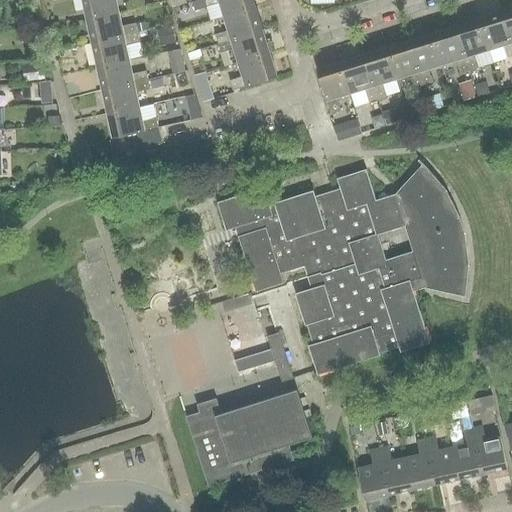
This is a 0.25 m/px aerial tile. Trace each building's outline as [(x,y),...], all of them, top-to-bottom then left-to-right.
[(82,0),(87,20),(120,12),(117,0),(82,0)] [(253,0),(204,0),(207,7),(219,3),(223,17),(256,7),(253,0)] [(256,7),(223,17),(228,31),(215,35),(218,44),(263,30),(256,7)] [(511,7),(501,11),(511,44),(511,7)] [(511,44),(501,11),(479,18),(489,51),(503,47),(507,59),(511,57),(511,44)] [(87,20),(92,44),(138,34),(136,23),(123,26),(120,12),(87,20)] [(455,25),(469,71),(479,68),(475,55),(489,51),(479,18),(455,25)] [(137,24),(138,32),(147,30),(145,22),(137,24)] [(455,25),(432,33),(442,66),(456,61),(460,74),(469,71),(455,25)] [(263,30),(218,44),(221,53),(233,49),(238,63),(270,53),(263,30)] [(409,40),(423,86),(432,83),(428,70),(442,66),(432,33),(409,40)] [(92,44),(97,67),(131,60),(127,45),(140,43),(138,34),(92,44)] [(174,36),(159,39),(161,49),(177,46),(174,36)] [(409,40),(386,47),(396,80),(411,76),(415,88),(423,86),(409,40)] [(363,54),(377,100),(387,97),(383,84),(396,80),(386,47),(363,54)] [(270,53),(238,63),(242,77),(229,81),(233,91),(277,77),(270,53)] [(363,54),(340,62),(350,95),(365,90),(369,102),(377,100),(363,54)] [(97,67),(102,91),(149,81),(146,71),(134,74),(131,60),(97,67)] [(180,60),(167,63),(170,74),(182,72),(180,60)] [(350,95),(340,62),(316,69),(331,114),(341,111),(337,99),(350,95)] [(41,64),(21,67),(23,82),(43,79),(41,64)] [(206,72),(195,76),(204,102),(214,99),(206,72)] [(162,78),(150,81),(152,90),(164,87),(162,78)] [(458,84),(463,101),(476,97),(471,80),(458,84)] [(48,81),(38,82),(39,90),(49,89),(48,81)] [(102,91),(108,115),(141,108),(138,92),(150,89),(149,81),(102,91)] [(474,85),(478,97),(489,93),(486,82),(474,85)] [(428,97),(432,110),(444,107),(440,94),(428,97)] [(426,99),(416,102),(420,112),(429,109),(426,99)] [(405,106),(394,109),(398,122),(409,118),(405,106)] [(141,108),(108,115),(113,139),(127,136),(131,151),(162,144),(156,118),(144,121),(141,108)] [(374,128),(384,125),(381,115),(371,118),(374,128)] [(56,116),(47,117),(47,126),(56,126),(56,116)] [(357,119),(348,122),(353,136),(356,135),(361,133),(357,119)] [(313,344),(308,346),(318,375),(380,355),(380,354),(399,348),(400,352),(430,343),(414,291),(425,288),(463,297),(462,301),(463,301),(465,294),(468,268),(468,261),(466,251),(464,235),(463,229),(460,222),(458,216),(453,206),(446,193),(443,188),(433,176),(426,168),(420,163),(419,164),(422,166),(396,194),(376,200),(366,169),(337,179),(340,189),(315,197),(313,191),(274,203),(275,205),(269,206),(264,188),(217,203),(226,231),(235,228),(238,236),(256,292),(284,283),(281,274),(304,267),(311,289),(295,294),(305,326),(307,325),(313,344)] [(279,333),(278,333),(267,337),(282,382),(294,379),(279,333)] [(208,487),(241,477),(294,460),(289,445),(313,438),(306,417),(311,416),(309,409),(304,411),(302,405),(307,403),(305,397),(300,399),(297,390),(221,414),(216,399),(196,405),(199,413),(186,417),(208,487)] [(481,414),(478,399),(468,401),(471,416),(481,414)] [(434,410),(420,413),(423,428),(437,425),(434,410)] [(377,424),(380,435),(387,434),(385,422),(377,424)] [(361,434),(359,425),(350,427),(352,436),(361,434)] [(473,429),(483,475),(507,469),(500,437),(486,440),(483,426),(473,429)] [(459,480),(483,475),(473,429),(463,431),(466,444),(452,447),(459,480)] [(459,480),(452,447),(439,450),(436,436),(426,439),(436,485),(459,480)] [(412,490),(436,485),(426,439),(416,441),(420,455),(405,458),(412,490)] [(412,490),(405,458),(391,461),(388,447),(379,449),(389,495),(412,490)] [(364,500),(389,495),(379,449),(370,451),(373,465),(357,468),(364,500)]
